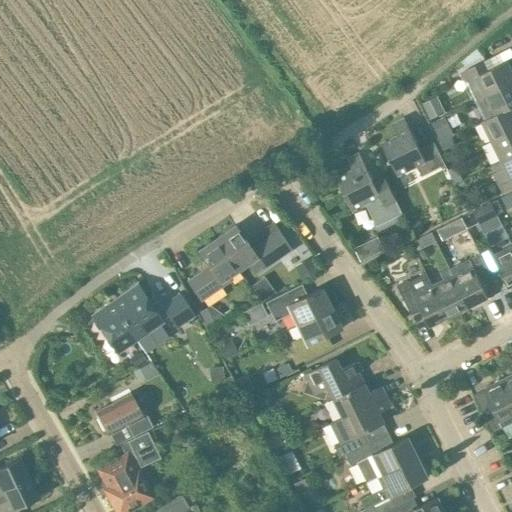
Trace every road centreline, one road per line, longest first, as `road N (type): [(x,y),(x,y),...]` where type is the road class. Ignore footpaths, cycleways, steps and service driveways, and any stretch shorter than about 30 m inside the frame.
road 1 (residential): [(90,511),(17,386),(10,365),(18,348),(155,245),(277,179)]
road 2 (residential): [(417,374),(277,179)]
road 3 (residential): [(277,179),(422,83)]
road 4 (residential): [(489,511),(417,374)]
